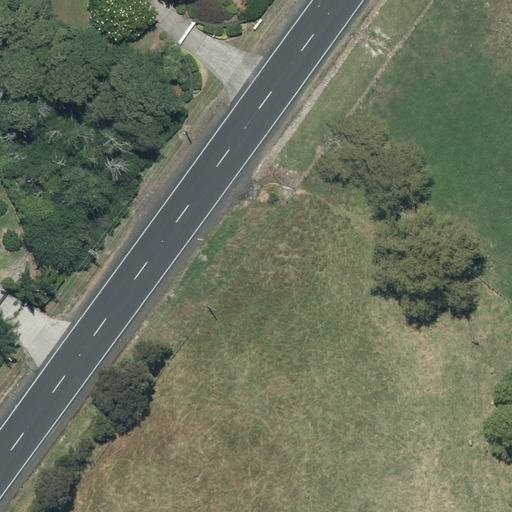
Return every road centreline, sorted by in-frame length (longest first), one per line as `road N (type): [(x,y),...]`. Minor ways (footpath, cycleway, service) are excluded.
road 1 (tertiary): [(0,466),(339,0)]
road 2 (unknown): [(266,99),(143,0)]
